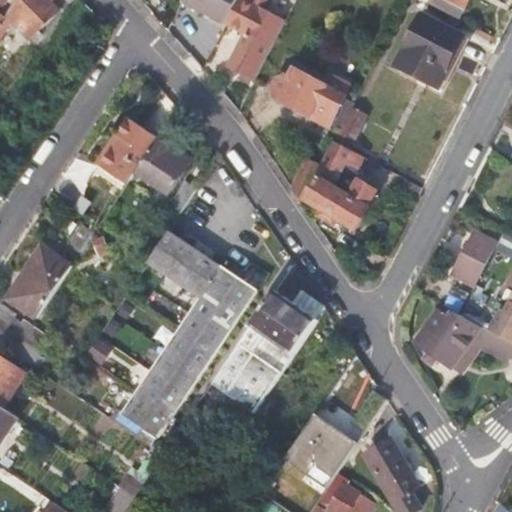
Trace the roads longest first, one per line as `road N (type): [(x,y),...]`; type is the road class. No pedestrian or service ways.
road 1 (residential): [(138,32),(212,108),(371,325)]
road 2 (residential): [(371,325),(511,53)]
road 3 (residential): [(138,32),(0,244)]
road 4 (residential): [(371,325),(467,480)]
